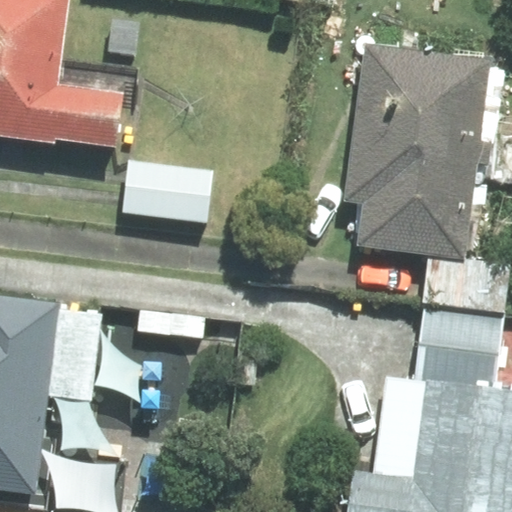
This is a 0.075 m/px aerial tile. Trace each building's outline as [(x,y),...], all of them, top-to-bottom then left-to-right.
[(67,91),(78,0),(0,0),(0,136),(122,153),(129,99),(67,91)] [(426,308),(486,310),(492,182),(511,183),(511,117),(495,117),(497,66),(361,60),(356,162),(348,162),(346,206),(362,207),(360,254),(428,257),(426,308)] [(213,171),(136,165),(132,218),(208,225),(213,171)] [(0,488),(43,492),(51,403),(102,407),(109,318),(58,314),(59,305),(0,299),(0,488)] [(508,327),(427,318),(418,391),(392,388),(382,477),(359,474),(354,511),(511,511),(511,394),(501,393),(508,327)]
